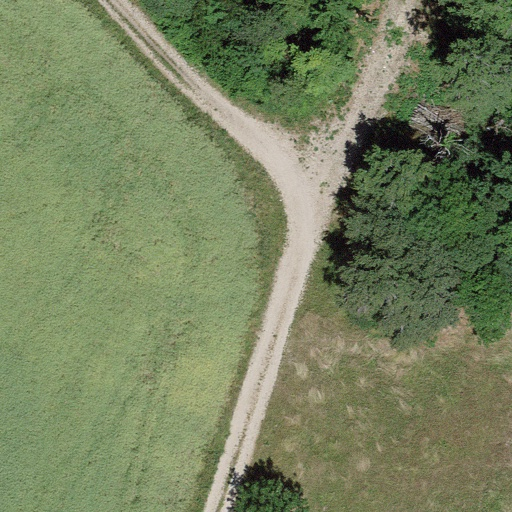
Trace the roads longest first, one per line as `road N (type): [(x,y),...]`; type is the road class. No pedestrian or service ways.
road 1 (track): [(213,511),(319,184)]
road 2 (track): [(319,184),(393,0)]
road 3 (track): [(88,0),(219,113)]
road 4 (track): [(319,184),(219,113)]
